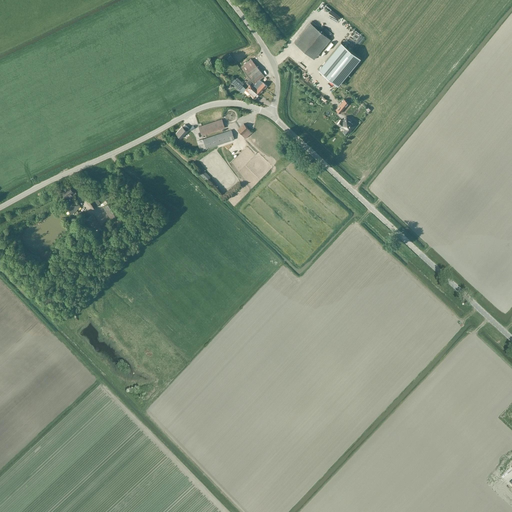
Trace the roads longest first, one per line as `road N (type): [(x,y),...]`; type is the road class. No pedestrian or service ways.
road 1 (unclassified): [(511,339),(270,114)]
road 2 (unclassified): [(0,207),(202,107),(237,103),(270,114)]
road 3 (unclassified): [(270,114),(275,70),(228,0)]
